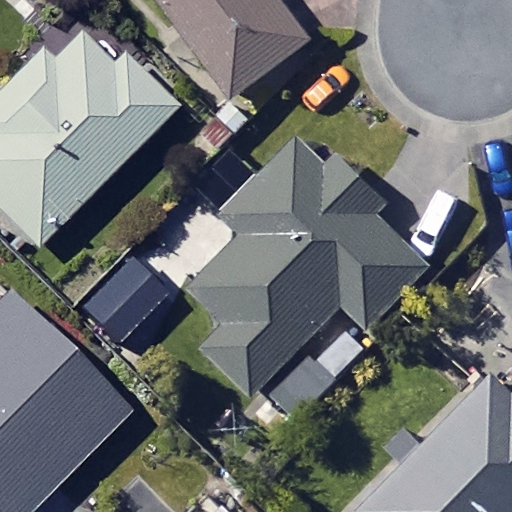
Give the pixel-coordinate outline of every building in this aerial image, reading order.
[(156,0),(228,96),(306,38),(278,0),(156,0)] [(158,108),(70,20),(0,90),(0,217),(25,242),(158,108)] [(378,204),(303,131),(219,217),(238,236),(188,288),(222,322),(198,347),(248,396),(337,304),(364,331),(426,267),(370,213),(378,204)] [(168,311),(142,286),(96,333),(122,359),(168,311)] [(0,511),(14,511),(118,408),(6,295),(0,301),(0,511)] [(511,511),(511,390),(509,393),(491,375),(355,511),(511,511)]
